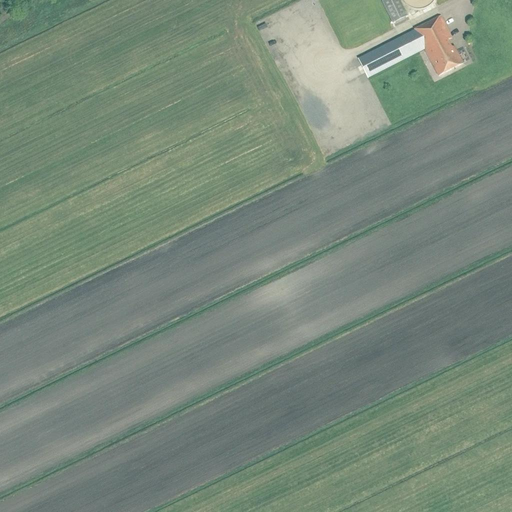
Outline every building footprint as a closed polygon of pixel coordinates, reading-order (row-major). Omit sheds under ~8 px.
[(399,0),(387,0),(383,3),(393,24),(408,17),(399,0)] [(402,0),(404,3),(407,7),(411,9),(415,11),(420,11),(425,10),(431,7),(436,2),(436,0),(402,0)] [(414,32),(358,60),(368,79),(425,51),(439,78),(463,65),(454,48),(451,49),(447,41),(451,39),(440,17),(414,31),(414,32)] [(262,25),(264,34),(271,33),(269,23),(262,25)] [(288,54),(276,57),(278,64),(290,62),(288,54)]
